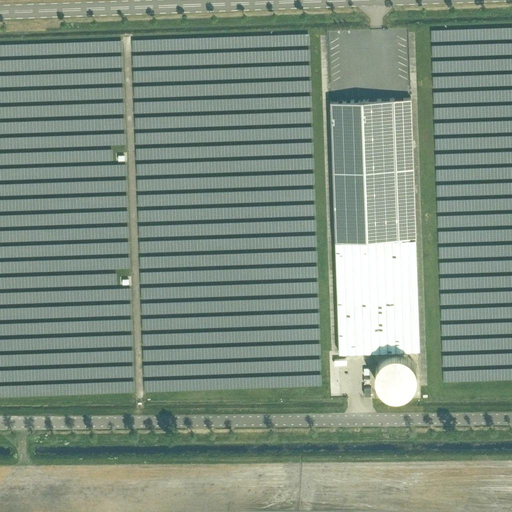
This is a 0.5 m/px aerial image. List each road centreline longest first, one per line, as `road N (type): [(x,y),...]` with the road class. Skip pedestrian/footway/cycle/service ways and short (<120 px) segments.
road 1 (unclassified): [(511,417),(0,421)]
road 2 (tertiary): [(316,0),(0,12)]
